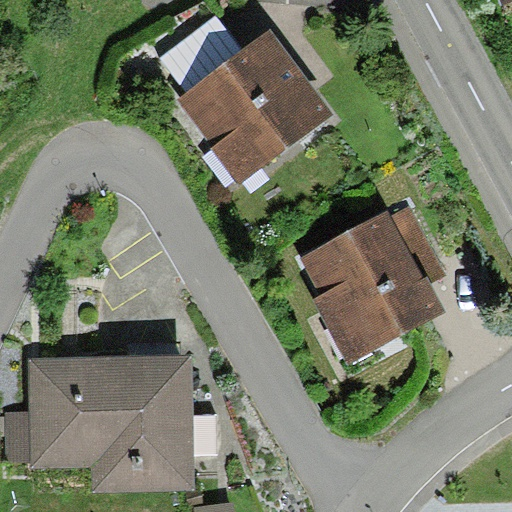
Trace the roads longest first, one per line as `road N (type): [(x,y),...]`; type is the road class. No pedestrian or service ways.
road 1 (residential): [(367,501),(309,441),(179,211),(154,172),(124,150),(103,148),(64,165),(32,206),(0,276)]
road 2 (residential): [(367,501),(511,386)]
road 3 (tertiary): [(426,0),(511,162)]
